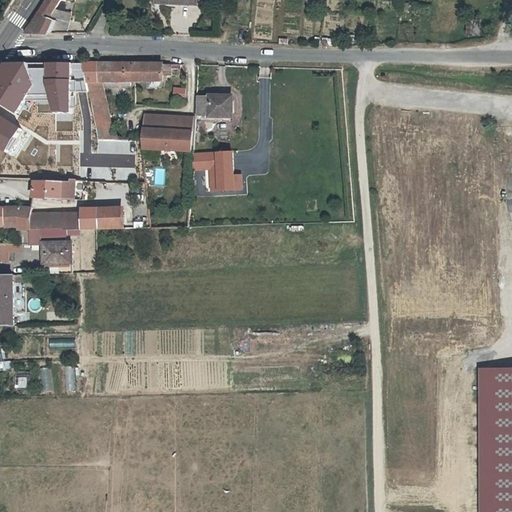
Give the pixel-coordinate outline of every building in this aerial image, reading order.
[(74,3),(64,0),(47,0),(24,35),(49,34),(50,30),(68,30),(74,3)] [(96,2),(88,0),(84,15),(92,17),(96,2)] [(468,21),(467,36),(480,36),(480,21),(468,21)] [(48,79),(48,81),(58,82),(61,63),(5,63),(0,70),(0,83),(32,90),(34,79),(48,79)] [(99,139),(111,140),(113,140),(107,105),(103,88),(131,87),(131,81),(164,81),(164,76),(172,76),(172,64),(127,64),(127,63),(106,63),(82,63),(92,101),(99,139)] [(187,89),(174,89),(174,100),(186,100),(187,89)] [(221,119),(221,116),(233,117),(233,97),(197,96),(196,119),(221,119)] [(32,99),(30,115),(42,115),(58,116),(56,100),(32,99)] [(196,117),(145,114),(142,140),(143,149),(193,152),(196,117)] [(0,174),(33,177),(34,156),(0,153),(0,174)] [(205,155),(193,154),(192,169),(204,170),(205,155)] [(232,156),(205,155),(204,170),(209,170),(217,171),(217,179),(212,178),(208,182),(208,192),(238,194),(239,180),(231,180),(232,156)] [(217,171),(209,170),(208,182),(212,178),(217,179),(217,171)] [(58,199),(82,200),(83,180),(70,179),(69,182),(59,181),(58,199)] [(33,198),(58,199),(59,181),(34,180),(33,198)] [(29,214),(30,209),(19,207),(5,208),(5,229),(18,228),(18,229),(29,229),(29,214)] [(41,229),(66,229),(66,231),(86,230),(84,213),(57,214),(29,214),(29,229),(41,229)] [(86,230),(124,229),(124,213),(91,213),(84,213),(86,230)] [(29,245),(41,245),(41,229),(29,229),(29,244),(29,245)] [(44,244),(44,265),(73,265),(72,243),(44,244)] [(0,275),(0,325),(15,326),(14,282),(14,275),(0,275)] [(51,338),(51,348),(77,348),(77,338),(51,338)] [(75,391),(75,366),(66,366),(67,391),(75,391)] [(41,368),(45,393),(54,391),(50,367),(41,368)] [(511,511),(511,367),(478,368),(479,511),(511,511)] [(33,388),(33,371),(17,371),(17,388),(33,388)]
